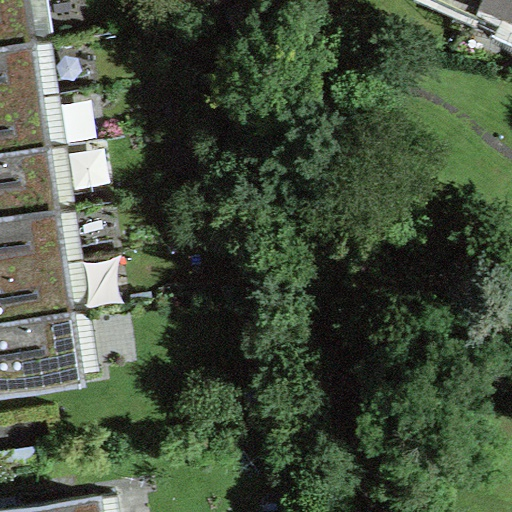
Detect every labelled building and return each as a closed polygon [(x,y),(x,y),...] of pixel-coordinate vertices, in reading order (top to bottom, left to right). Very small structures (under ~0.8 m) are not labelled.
[(25,0),(0,0),(0,44),(32,40),(25,0)] [(511,0),(453,0),(473,9),(476,3),(511,19),(511,0)] [(32,40),(0,44),(0,97),(39,92),(32,40)] [(0,150),(47,144),(39,92),(0,97),(0,150)] [(0,213),(56,205),(47,144),(0,150),(0,213)] [(0,266),(63,257),(56,205),(0,213),(0,266)] [(0,318),(71,309),(63,257),(0,266),(0,318)] [(444,265),(434,296),(497,316),(507,285),(444,265)] [(0,384),(80,372),(71,309),(0,318),(0,384)] [(100,511),(97,491),(0,505),(0,511),(100,511)]
